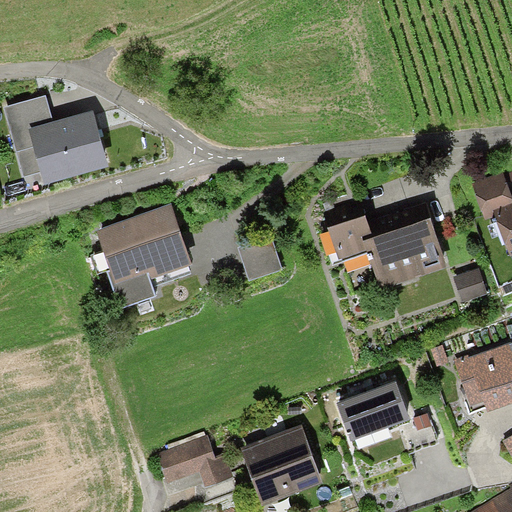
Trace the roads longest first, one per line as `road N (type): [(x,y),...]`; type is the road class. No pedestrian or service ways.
road 1 (residential): [(0,222),(202,158),(511,133)]
road 2 (track): [(202,158),(85,80),(0,75)]
road 3 (track): [(81,297),(142,471)]
road 4 (track): [(242,0),(104,55),(85,80)]
